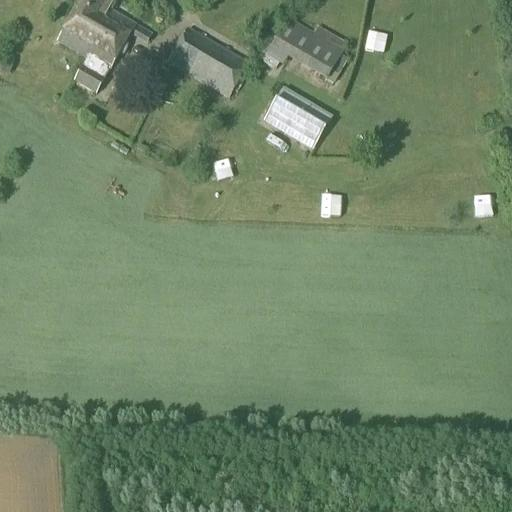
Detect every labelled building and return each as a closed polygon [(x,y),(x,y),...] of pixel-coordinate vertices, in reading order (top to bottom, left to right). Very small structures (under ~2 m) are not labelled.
[(80,59),(108,12),(112,6),(100,0),(81,0),(55,45),(80,59)] [(86,62),(72,85),(95,98),(108,75),(135,28),(108,12),(80,59),(86,62)] [(325,84),(343,54),(286,20),(268,51),(325,84)] [(227,100),(246,65),(187,32),(167,67),(227,100)] [(367,52),(386,55),(389,39),(371,35),(367,52)] [(272,72),(275,72),(278,66),(278,63),(268,57),(265,58),(262,64),(262,66),(272,72)] [(311,154),(331,120),(281,91),(261,125),(311,154)] [(333,155),(347,154),(345,132),(332,133),(333,155)] [(501,202),(488,206),(491,218),(504,214),(501,202)]
